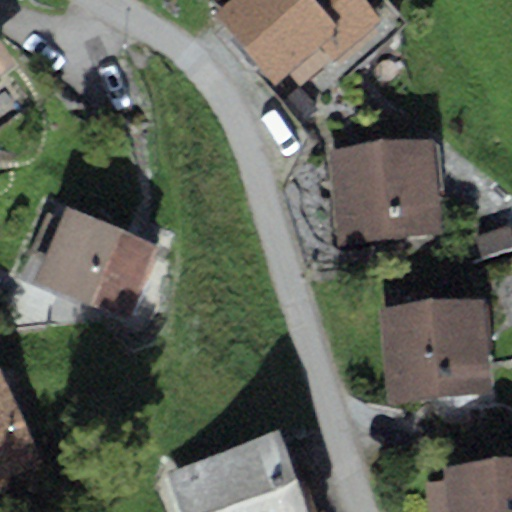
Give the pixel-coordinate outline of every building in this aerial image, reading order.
[(231,0),(215,15),(275,83),(318,44),(334,61),(382,18),(365,0),(231,0)] [(0,76),(15,65),(0,44),(0,76)] [(433,141),(329,153),(339,242),(443,230),(433,141)] [(159,246),(64,206),(33,279),(129,319),(159,246)] [(480,299),(380,309),(390,404),(489,394),(480,299)] [(0,369),(0,479),(43,460),(0,369)] [(307,511),(278,432),(165,472),(179,511),(307,511)] [(511,511),(511,462),(447,468),(450,511),(511,511)]
